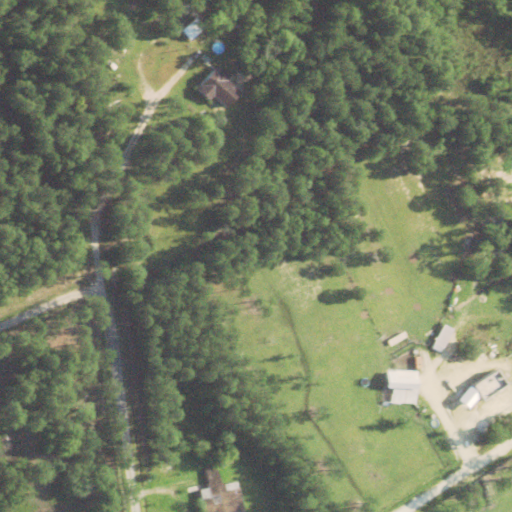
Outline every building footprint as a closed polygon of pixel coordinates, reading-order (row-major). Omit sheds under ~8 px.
[(189,40),(203,27),(194,17),(179,30),(189,40)] [(197,85),(210,70),(236,93),(223,108),(197,85)] [(439,352),(451,329),(441,324),(430,348),(439,352)] [(384,389),(389,389),(389,403),(414,404),(415,371),(385,370),(384,389)] [(200,511),(197,500),(205,498),(205,496),(222,492),(226,511),(200,511)]
